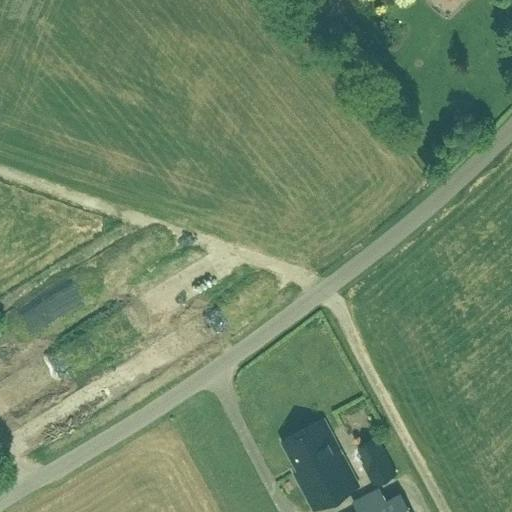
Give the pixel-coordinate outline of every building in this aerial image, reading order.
[(350,33),(339,41),(343,47),(338,51),(350,67),(366,54),(350,33)] [(218,267),(225,279),(244,268),(237,256),(218,267)] [(200,267),(157,286),(167,308),(189,298),(186,292),(207,283),(200,267)] [(200,330),(208,343),(231,329),(223,316),(200,330)] [(86,339),(24,370),(36,394),(98,363),(86,339)] [(311,510),(357,486),(322,419),(279,441),(295,471),(291,473),(311,510)] [(375,483),(393,474),(376,437),(356,446),(375,483)] [(410,511),(399,491),(359,511),(410,511)]
